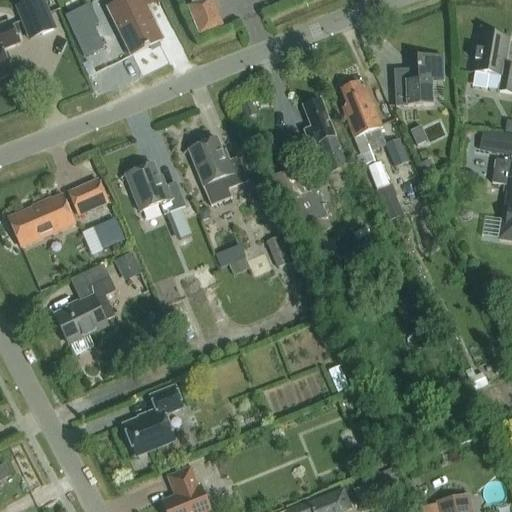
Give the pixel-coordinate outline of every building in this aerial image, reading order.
[(42,0),(36,0),(16,9),(22,23),(33,19),(41,37),(56,31),(42,0)] [(109,10),(133,57),(163,42),(147,10),(160,3),(158,0),(128,0),(129,0),(109,10)] [(0,82),(13,77),(3,53),(21,45),(12,22),(0,27),(0,82)] [(471,61),(469,74),(503,80),(501,95),(511,96),(511,69),(506,68),(511,41),(511,40),(476,35),(473,53),(478,53),(476,62),(471,61)] [(433,84),(444,84),(443,59),(417,60),(418,72),(394,73),(396,110),(434,108),(433,84)] [(380,131),(383,130),(366,89),(361,91),(359,85),(342,91),(348,108),(343,110),(362,157),(372,153),(366,137),(380,131)] [(331,176),(348,169),(321,102),(304,108),(313,131),(306,134),(312,149),(319,146),(331,176)] [(252,105),(241,109),(245,121),(256,117),(252,105)] [(380,131),(366,137),(372,153),(387,147),(380,131)] [(511,137),(495,138),(493,155),(511,158),(511,152),(511,137)] [(227,165),(217,141),(184,154),(184,155),(189,153),(204,189),(212,209),(232,200),(229,192),(249,184),(240,160),(227,165)] [(400,142),(387,147),(396,169),(409,164),(400,142)] [(511,161),(510,161),(510,164),(497,162),(493,186),(506,188),(505,194),(511,194),(506,223),(503,223),(500,241),(511,242),(511,161)] [(430,162),(418,166),(427,189),(438,185),(435,175),(430,162)] [(381,165),(368,170),(376,192),(390,187),(381,165)] [(154,166),(120,180),(121,181),(126,179),(140,214),(160,207),(165,218),(186,209),(176,185),(163,190),(154,166)] [(99,183),(69,195),(79,218),(108,205),(99,183)] [(390,187),(376,192),(388,223),(403,217),(391,187),(390,187)] [(315,240),(334,231),(316,194),(297,203),(315,240)] [(75,227),(63,198),(9,221),(22,250),(75,227)] [(207,209),(195,214),(200,226),(206,224),(209,215),(207,209)] [(116,223),(95,233),(104,252),(125,243),(116,223)] [(367,229),(354,235),(357,242),(370,236),(367,229)] [(290,266),(278,241),(267,246),(278,271),(290,266)] [(131,257),(117,264),(127,285),(141,278),(131,257)] [(233,279),(250,272),(246,261),(229,267),(233,279)] [(93,300),(56,318),(70,347),(89,338),(107,329),(105,324),(115,319),(106,299),(117,294),(110,280),(88,290),(93,300)] [(416,296),(394,307),(405,330),(427,320),(416,296)] [(181,340),(197,334),(187,312),(172,318),(181,340)] [(312,316),(298,322),(301,328),(315,322),(312,316)] [(483,376),(470,382),(474,393),(487,387),(483,376)] [(158,414),(124,428),(126,433),(124,437),(125,440),(130,442),(137,459),(176,444),(165,418),(184,410),(176,390),(152,399),(158,414)] [(364,423),(355,428),(362,444),(372,440),(364,423)] [(383,451),(366,459),(373,472),(389,464),(383,451)] [(4,467),(0,468),(0,483),(10,478),(4,467)] [(164,506),(166,511),(210,511),(201,490),(199,491),(191,471),(169,480),(174,493),(178,491),(181,499),(164,506)] [(344,491),(304,505),(306,511),(327,511),(334,510),(334,511),(351,511),(349,504),(344,492),(344,491)] [(470,511),(467,498),(425,508),(426,511),(470,511)]
